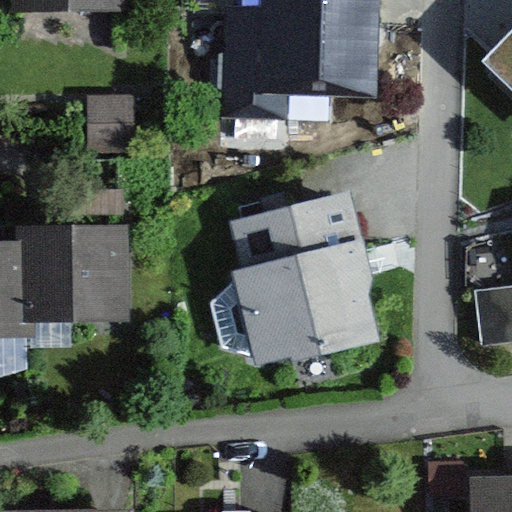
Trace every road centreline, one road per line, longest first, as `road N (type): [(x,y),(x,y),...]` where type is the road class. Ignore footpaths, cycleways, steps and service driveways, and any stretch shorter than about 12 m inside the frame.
road 1 (residential): [(442,0),(432,223),(439,412)]
road 2 (residential): [(439,412),(93,446)]
